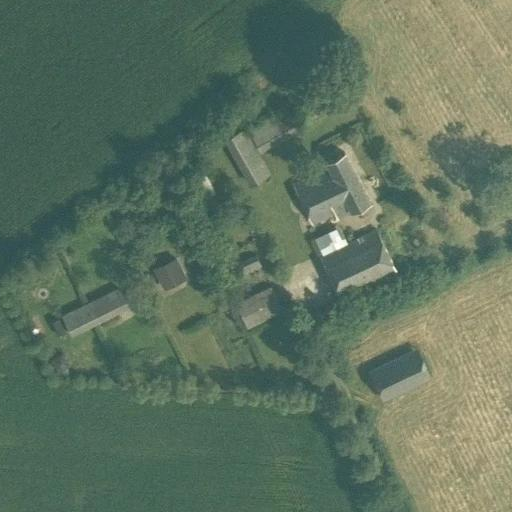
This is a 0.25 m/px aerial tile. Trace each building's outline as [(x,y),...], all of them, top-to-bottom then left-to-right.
[(255,125),(263,142),(295,127),(287,110),(255,125)] [(337,217),(350,211),(350,210),(369,201),(344,152),(325,161),(327,166),(293,183),(311,222),(334,211),(337,217)] [(262,160),(242,171),(250,186),(270,174),(262,160)] [(339,297),(395,271),(375,228),(319,254),(339,297)] [(184,272),(176,256),(153,268),(161,284),(184,272)] [(259,266),(254,256),(236,264),(241,275),(259,266)] [(71,335),(129,307),(119,286),(61,315),(71,335)] [(246,327),(282,310),(271,286),(235,303),(246,327)] [(382,399),(419,382),(431,377),(417,348),(405,353),(369,370),(382,399)] [(62,352),(50,359),(58,371),(70,364),(62,352)]
